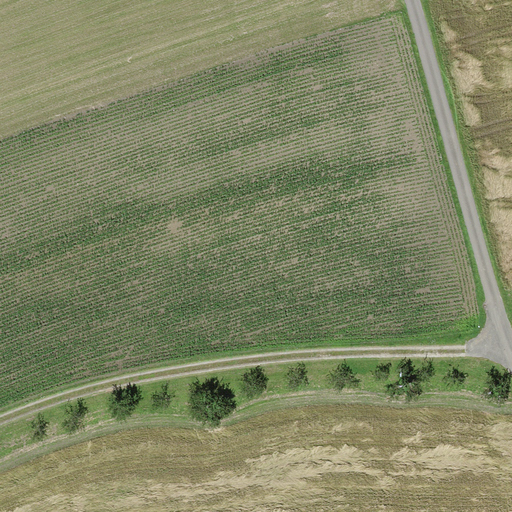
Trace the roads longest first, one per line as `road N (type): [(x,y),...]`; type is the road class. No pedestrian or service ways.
road 1 (track): [(0,423),(119,385),(205,369),(341,354),(469,352)]
road 2 (track): [(511,355),(410,0)]
